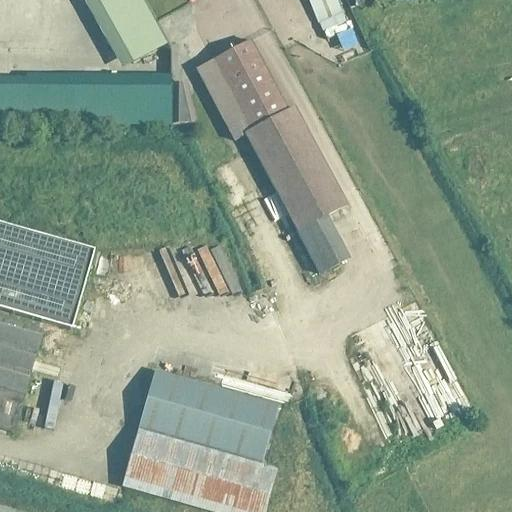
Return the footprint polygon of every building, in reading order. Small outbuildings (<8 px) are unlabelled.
[(80,0),(120,70),(166,45),(140,0),(80,0)] [(317,24),(341,14),(335,0),(310,0),(308,1),(317,24)] [(349,260),(327,218),(347,207),(295,109),(288,113),(250,42),(196,71),(235,144),(246,138),(276,195),(265,201),(270,209),(281,204),(296,232),(294,233),(317,276),(349,260)] [(170,75),(1,74),(1,78),(0,78),(0,126),(170,127),(170,75)] [(173,86),(172,127),(196,126),(186,86),(173,86)] [(0,429),(13,433),(42,332),(0,320),(0,309),(72,331),(95,251),(0,224),(0,429)] [(137,431),(125,473),(121,487),(209,511),(264,511),(276,470),(137,431)]
